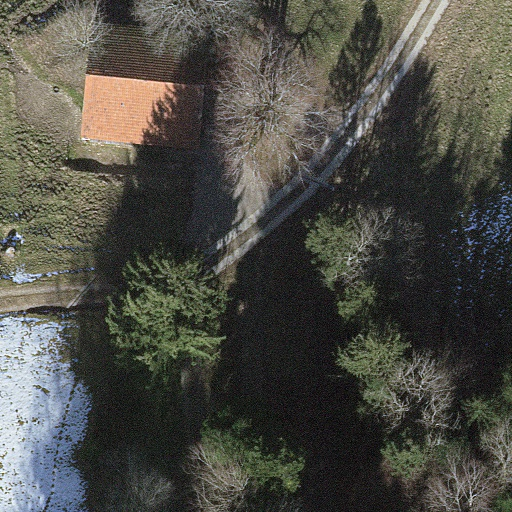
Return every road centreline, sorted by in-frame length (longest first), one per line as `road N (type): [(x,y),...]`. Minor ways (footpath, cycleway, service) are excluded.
road 1 (track): [(422,0),(296,191),(193,279)]
road 2 (track): [(193,279),(204,511)]
road 3 (track): [(0,308),(120,299),(193,279)]
